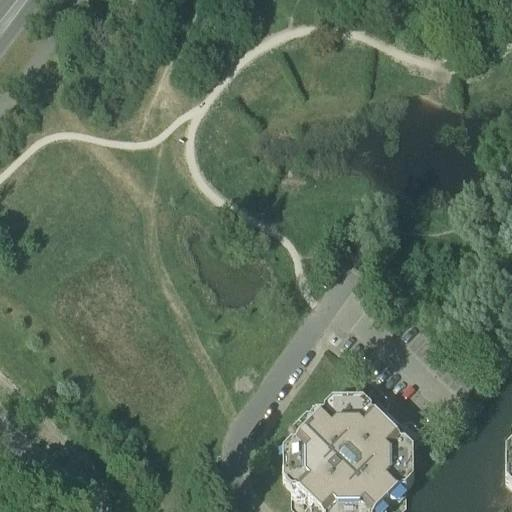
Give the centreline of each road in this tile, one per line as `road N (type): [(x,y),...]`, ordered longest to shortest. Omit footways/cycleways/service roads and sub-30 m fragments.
road 1 (residential): [(247,511),(232,476),(237,439),(337,308)]
road 2 (residential): [(96,511),(0,435)]
